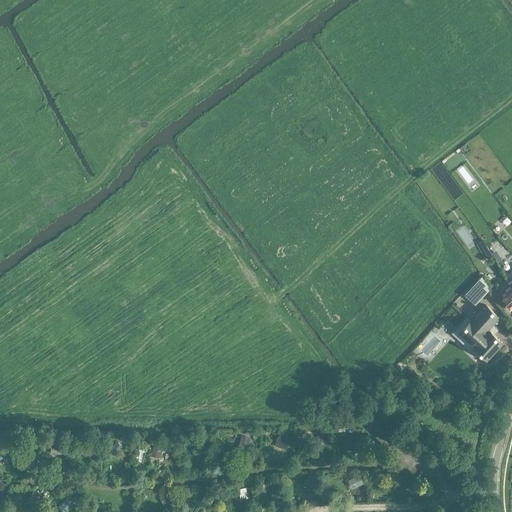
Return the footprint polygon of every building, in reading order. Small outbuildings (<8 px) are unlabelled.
[(492,253),(488,246),(483,241),(480,243),(483,249),(490,260),(495,264),(502,259),(496,250),(492,253)] [(489,289),(482,277),(465,295),(473,302),(476,299),(478,301),(489,289)] [(511,286),(505,292),(506,293),(502,296),(511,307),(511,286)] [(492,325),(496,320),(499,316),(487,305),(472,321),(471,320),(460,333),(467,339),(465,341),(472,347),(474,345),(475,347),(474,348),(487,360),(502,342),(492,332),(495,328),(492,325)] [(407,356),(402,362),(405,365),(410,359),(407,356)] [(349,412),(343,402),(339,405),(345,414),(349,412)] [(322,428),(318,440),(326,443),(330,432),(322,428)] [(376,440),(365,431),(357,441),(368,450),(376,440)] [(294,440),(281,434),(275,445),(288,451),(294,440)] [(251,438),(241,435),(238,446),(248,449),(251,438)] [(97,446),(89,439),(82,447),(90,454),(97,446)] [(207,445),(196,441),(192,451),(203,455),(207,445)] [(128,449),(120,442),(113,450),(121,457),(128,449)] [(49,444),(49,452),(64,452),(64,444),(49,444)] [(164,448),(154,446),(152,457),(163,458),(164,448)] [(21,451),(15,447),(8,456),(15,461),(21,451)] [(319,480),(310,475),(305,484),(314,489),(319,480)] [(348,480),(352,489),(363,484),(360,475),(348,480)] [(412,484),(400,476),(394,485),(405,493),(412,484)] [(272,482),(272,496),(282,496),(282,482),(272,482)] [(240,488),(240,498),(249,498),(249,487),(240,488)] [(32,489),(26,499),(39,508),(45,498),(32,489)] [(217,494),(208,489),(202,501),(210,505),(217,494)] [(67,497),(58,508),(62,511),(68,511),(75,504),(67,497)]
